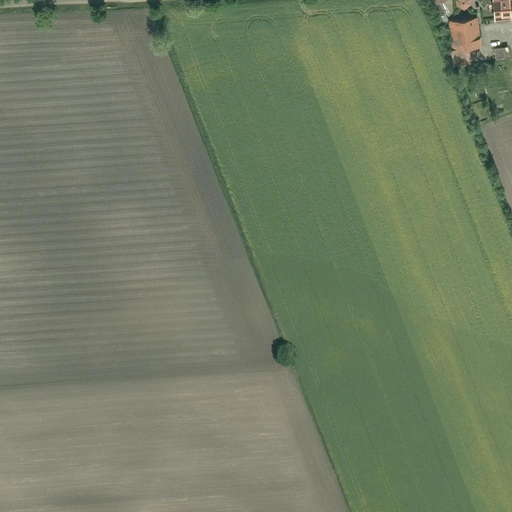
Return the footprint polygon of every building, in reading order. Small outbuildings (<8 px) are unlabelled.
[(428,0),(438,22),(447,21),(439,2),(442,0),(428,0)] [(455,0),(455,1),(455,7),(461,10),(469,5),(468,0),(455,0)] [(511,0),(490,0),(492,21),(511,19),(511,0)] [(476,20),(448,22),(452,65),(468,63),(467,47),(478,46),(476,20)] [(492,49),(493,60),(508,59),(507,48),(492,49)]
